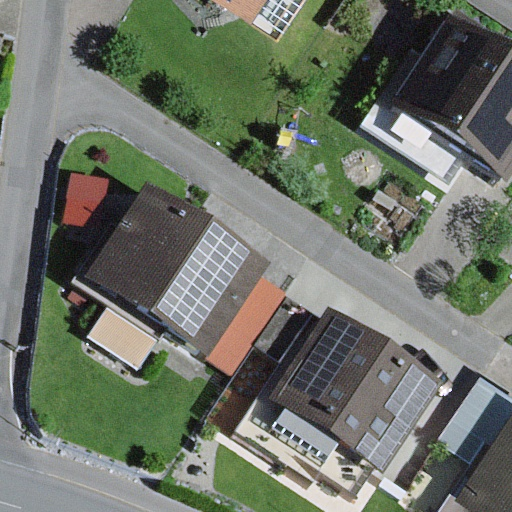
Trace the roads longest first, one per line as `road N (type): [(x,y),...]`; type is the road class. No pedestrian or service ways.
road 1 (residential): [(37,83),(73,87),(117,106),(511,372)]
road 2 (residential): [(0,337),(37,83)]
